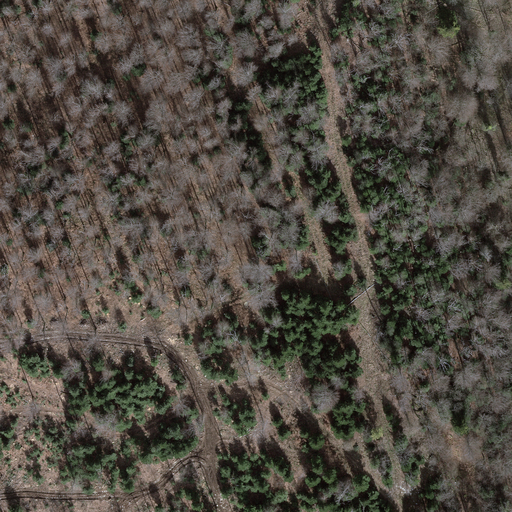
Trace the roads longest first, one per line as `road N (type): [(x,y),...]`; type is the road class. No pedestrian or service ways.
road 1 (track): [(0,349),(65,334),(163,346),(191,369),(208,415),(208,454),(224,511)]
road 2 (track): [(0,497),(132,495),(163,483),(184,458),(208,454)]
